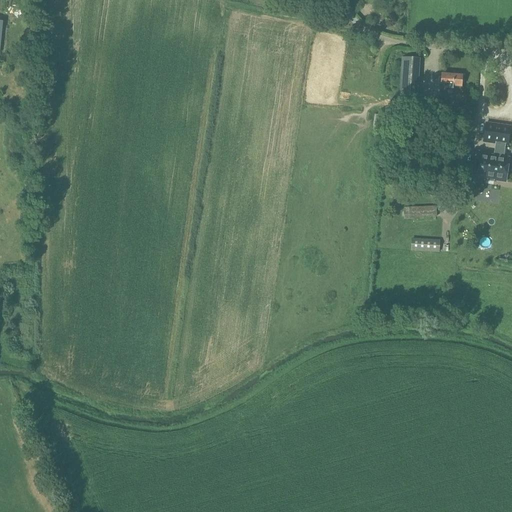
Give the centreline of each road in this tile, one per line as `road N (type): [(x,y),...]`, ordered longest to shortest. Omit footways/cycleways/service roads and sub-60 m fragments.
road 1 (unclassified): [(349,29),(405,44),(511,53)]
road 2 (track): [(216,2),(349,29)]
